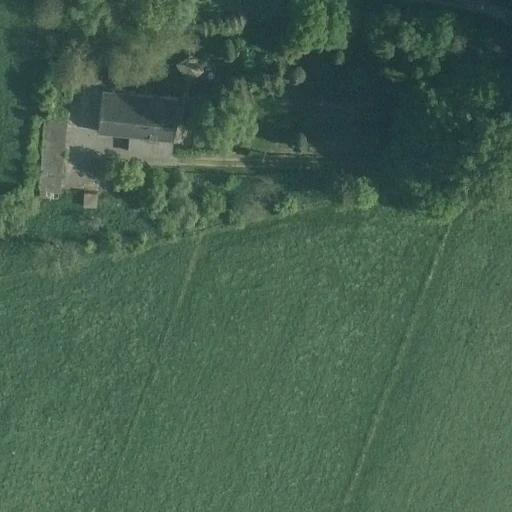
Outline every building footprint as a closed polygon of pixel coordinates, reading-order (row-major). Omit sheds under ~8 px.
[(176,61),(186,80),(205,71),(195,51),(176,61)] [(73,61),(51,60),(43,165),(65,168),(73,61)] [(148,95),(103,90),(99,131),(115,133),(137,135),(144,136),(148,95)] [(179,99),(148,95),(144,136),(174,139),(179,99)] [(137,135),(115,133),(114,151),(136,152),(137,135)] [(97,208),(97,191),(83,191),(83,207),(97,208)]
